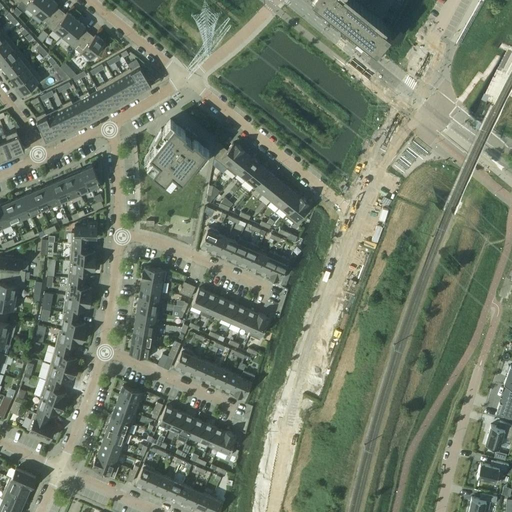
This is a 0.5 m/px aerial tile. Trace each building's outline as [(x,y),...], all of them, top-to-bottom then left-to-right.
[(20,0),(19,3),(17,5),(24,11),(28,6),(35,12),(44,0),(20,0)] [(47,25),(60,9),(55,5),(56,3),(52,0),(44,0),(35,12),(48,23),(46,25),(47,25)] [(315,0),(319,2),(375,48),(390,31),(380,23),(351,0),(315,0)] [(61,37),(76,18),(67,11),(65,13),(60,9),(47,25),(61,37)] [(5,15),(10,20),(13,17),(9,12),(5,15)] [(18,21),(13,17),(10,20),(14,25),(18,21)] [(75,48),(88,32),(83,27),(84,25),(76,18),(61,37),(75,48)] [(20,31),(25,36),(28,32),(24,27),(20,31)] [(33,37),(28,32),(25,36),(29,40),(33,37)] [(100,46),(104,41),(95,34),(93,36),(88,32),(75,48),(89,60),(96,51),(98,53),(102,47),(100,46)] [(0,55),(15,44),(8,35),(0,41),(0,55)] [(43,48),(39,43),(35,47),(40,52),(43,48)] [(0,62),(3,66),(21,52),(15,44),(0,55),(0,62)] [(48,53),(43,48),(40,52),(44,56),(48,53)] [(10,75),(28,61),(21,52),(3,66),(10,75)] [(55,61),(51,56),(47,59),(52,64),(55,61)] [(16,83),(35,69),(28,61),(10,75),(16,83)] [(138,64),(131,69),(143,88),(151,83),(150,82),(155,78),(156,79),(157,78),(147,71),(147,72),(145,73),(138,64)] [(143,88),(131,69),(129,67),(121,72),(134,94),(134,93),(143,88)] [(42,78),(35,69),(16,83),(23,92),(26,90),(28,92),(33,88),(32,86),(42,78)] [(134,94),(121,72),(112,77),(125,99),(134,94)] [(125,99),(112,77),(104,82),(116,104),(117,103),(125,99)] [(116,104),(104,82),(95,87),(96,88),(97,90),(107,109),(116,104)] [(107,109),(97,90),(90,94),(88,91),(87,91),(99,113),(100,113),(107,109)] [(99,113),(87,91),(79,95),(90,118),(99,113)] [(90,118),(79,95),(78,96),(80,99),(72,103),(82,122),(90,118)] [(82,122),(72,103),(71,100),(62,104),(73,126),(82,122)] [(73,126),(62,104),(61,104),(62,106),(54,110),(64,131),(73,126)] [(64,131),(54,110),(45,114),(45,112),(44,112),(54,135),(64,131)] [(474,117),(473,117),(479,120),(481,114),(476,111),(474,117)] [(54,135),(44,112),(35,116),(45,139),(48,137),(48,138),(54,135)] [(146,163),(170,182),(177,173),(181,176),(182,175),(189,167),(192,169),(201,161),(200,160),(208,150),(194,138),(196,136),(186,128),(185,130),(184,131),(170,119),(162,129),(161,128),(155,139),(158,141),(150,150),(150,151),(154,154),(146,163)] [(14,153),(24,149),(16,129),(6,133),(14,153)] [(0,148),(3,157),(14,153),(6,133),(0,135),(0,148)] [(242,149),(243,148),(235,142),(235,143),(232,141),(227,148),(217,140),(214,158),(226,168),(242,149)] [(250,156),(242,149),(226,168),(235,175),(236,173),(250,156)] [(245,180),(259,163),(250,156),(236,173),(245,180)] [(253,187),(267,170),(259,163),(245,180),(253,187)] [(96,169),(94,170),(92,164),(81,169),(82,170),(91,191),(101,186),(97,177),(99,176),(96,169)] [(81,195),(91,191),(82,170),(78,172),(78,171),(72,173),(81,195)] [(261,194),(275,177),(267,170),(253,187),(261,194)] [(71,199),(81,195),(72,173),(66,176),(67,177),(62,179),(71,199)] [(269,200),(283,183),(275,177),(261,194),(269,200)] [(62,179),(53,183),(60,200),(61,203),(71,199),(62,179)] [(50,205),(60,200),(53,183),(43,187),(50,205)] [(278,207),(292,190),(283,183),(269,200),(278,207)] [(40,209),(50,205),(43,187),(33,191),(40,209)] [(300,197),(292,190),(278,207),(286,214),(287,214),(300,197)] [(41,212),(40,209),(33,191),(22,196),(30,213),(31,216),(41,212)] [(20,217),(30,213),(22,196),(13,200),(20,217)] [(287,214),(286,214),(285,215),(296,225),(304,215),(302,213),(309,204),(307,202),(308,201),(301,196),(300,197),(287,214)] [(22,220),(20,217),(13,200),(9,202),(8,200),(2,203),(11,224),(22,220)] [(0,224),(2,229),(11,224),(2,203),(0,203),(0,224)] [(71,242),(87,244),(87,237),(96,237),(96,222),(88,222),(88,226),(75,225),(74,232),(72,232),(71,242)] [(217,233),(218,233),(219,231),(208,226),(200,245),(210,250),(217,233)] [(287,236),(286,237),(295,241),(297,236),(288,232),(287,236)] [(227,238),(218,233),(217,233),(210,250),(220,254),(227,238)] [(230,258),(237,242),(227,238),(220,254),(230,258)] [(237,242),(230,258),(240,263),(247,246),(249,242),(239,238),(237,242)] [(86,250),(87,244),(71,242),(70,260),(94,262),(95,256),(94,256),(95,251),(86,250)] [(247,246),(240,263),(250,267),(257,251),(259,246),(249,242),(247,246)] [(266,255),(259,271),(269,275),(276,259),(278,255),(268,250),(266,255)] [(259,271),(266,255),(257,251),(250,267),(259,271)] [(13,257),(14,256),(5,255),(5,256),(0,255),(0,268),(1,268),(0,275),(25,279),(26,271),(23,270),(24,258),(13,257)] [(269,275),(269,276),(276,279),(277,279),(280,280),(287,264),(289,259),(278,255),(276,259),(269,275)] [(94,269),(94,262),(70,260),(68,277),(83,279),(84,273),(93,273),(93,269),(94,269)] [(164,280),(166,269),(144,266),(144,268),(142,268),(141,276),(142,277),(164,280)] [(23,288),(25,279),(0,275),(0,276),(0,293),(18,297),(20,287),(23,288)] [(83,286),(83,279),(68,277),(65,295),(90,298),(91,292),(90,292),(91,287),(83,286)] [(162,291),(164,280),(142,277),(141,287),(162,291)] [(184,294),(189,284),(183,281),(179,292),(184,294)] [(190,297),(194,286),(189,284),(184,294),(190,297)] [(160,302),(162,291),(141,287),(139,298),(160,302)] [(202,308),(209,292),(198,287),(191,304),(202,308)] [(211,312),(219,296),(209,292),(202,308),(211,312)] [(16,310),(18,297),(0,293),(0,313),(7,315),(9,309),(16,310)] [(89,305),(90,298),(65,295),(63,312),(66,312),(78,315),(80,308),(87,309),(88,305),(89,305)] [(221,317),(228,300),(219,296),(211,312),(221,317)] [(158,312),(160,302),(139,298),(137,309),(158,312)] [(231,321),(238,305),(228,300),(221,317),(231,321)] [(241,325),(248,309),(238,305),(231,321),(241,325)] [(157,323),(158,312),(137,309),(135,320),(157,323)] [(251,330),(259,313),(258,312),(258,313),(248,309),(241,325),(251,330)] [(77,321),(78,315),(66,312),(62,329),(83,334),(85,328),(84,327),(85,323),(77,321)] [(6,322),(7,315),(0,313),(0,332),(11,336),(12,336),(15,324),(6,322)] [(251,330),(249,334),(259,339),(261,334),(268,318),(265,316),(266,316),(259,313),(251,330)] [(155,334),(157,323),(135,320),(133,330),(155,334)] [(83,334),(62,329),(59,329),(55,345),(71,350),(72,343),(80,345),(81,340),(82,340),(83,334)] [(153,345),(155,334),(133,330),(131,341),(153,345)] [(0,332),(0,344),(3,345),(9,347),(11,336),(0,332)] [(151,355),(153,345),(131,341),(129,352),(151,355)] [(178,347),(174,345),(172,344),(168,355),(173,358),(178,347)] [(69,356),(71,350),(55,345),(54,349),(50,363),(74,369),(76,363),(75,363),(77,358),(69,356)] [(192,354),(193,352),(182,347),(174,366),(184,370),(191,354),(192,354)] [(201,358),(192,354),(191,354),(184,370),(194,375),(201,358)] [(204,379),(211,363),(201,358),(194,375),(204,379)] [(73,376),(74,369),(50,363),(46,377),(46,379),(60,384),(63,378),(71,380),(72,375),(73,376)] [(214,383),(221,367),(211,363),(204,379),(214,383)] [(499,402),(495,413),(502,416),(511,419),(511,365),(510,364),(510,365),(509,366),(508,365),(506,371),(508,371),(504,382),(503,382),(503,383),(506,384),(500,402),(499,402)] [(224,388),(231,371),(221,367),(214,383),(224,388)] [(233,392),(233,393),(241,396),(241,395),(244,397),(251,380),(254,374),(243,370),(243,371),(241,376),(234,392),(233,392)] [(234,392),(241,376),(231,371),(224,388),(233,392),(234,392)] [(58,390),(60,384),(46,379),(39,396),(42,397),(63,404),(65,398),(64,397),(66,393),(58,390)] [(139,402),(143,392),(122,384),(118,395),(139,402)] [(135,413),(139,402),(118,395),(115,405),(135,413)] [(61,410),(63,404),(42,397),(37,413),(48,417),(51,411),(59,414),(60,410),(61,410)] [(162,404),(158,402),(157,402),(152,412),(153,412),(158,414),(162,404)] [(132,423),(135,413),(115,405),(111,415),(132,423)] [(168,429),(176,409),(166,405),(157,424),(168,429)] [(179,430),(186,414),(176,409),(168,429),(178,433),(179,430)] [(48,417),(37,413),(34,411),(26,428),(49,438),(54,427),(46,424),(48,417)] [(189,434),(196,418),(186,414),(179,430),(189,434)] [(128,433),(132,423),(111,415),(107,425),(128,433)] [(198,439),(206,422),(199,420),(196,418),(189,434),(192,436),(198,439)] [(485,442),(484,443),(499,447),(502,436),(511,439),(511,436),(511,424),(499,421),(497,426),(495,426),(490,424),(490,425),(485,442)] [(208,443),(216,427),(213,426),(212,425),(206,422),(198,439),(205,442),(208,443)] [(124,443),(128,433),(107,425),(103,435),(124,443)] [(216,427),(208,443),(216,447),(218,447),(225,431),(216,427)] [(233,434),(233,433),(225,430),(225,431),(218,447),(217,450),(230,456),(233,447),(231,446),(236,436),(233,434)] [(121,453),(124,443),(103,435),(99,445),(121,453)] [(117,463),(121,453),(99,445),(95,455),(119,464),(119,463),(117,463)] [(114,477),(119,464),(95,455),(92,463),(93,464),(93,466),(103,470),(102,473),(114,477)] [(480,462),(476,476),(477,476),(494,481),(495,481),(500,482),(503,469),(506,470),(508,463),(496,460),(494,466),(489,465),(480,462)] [(153,470),(154,468),(143,463),(135,482),(145,487),(153,470)] [(9,477),(31,486),(35,476),(15,467),(11,477),(9,476),(9,477)] [(136,471),(132,469),(130,468),(126,479),(132,481),(136,471)] [(162,475),(153,470),(145,487),(155,491),(162,475)] [(165,495),(172,479),(162,475),(155,491),(165,495)] [(31,486),(9,477),(5,487),(26,496),(29,490),(28,490),(29,486),(31,487),(31,486)] [(175,500),(182,483),(172,479),(165,495),(175,500)] [(185,504),(192,488),(182,483),(175,500),(185,504)] [(26,496),(5,487),(0,497),(21,505),(22,501),(24,502),(26,496)] [(195,508),(202,492),(192,488),(185,504),(195,508)] [(205,511),(212,496),(202,492),(195,508),(203,511),(205,511)] [(487,511),(490,501),(495,502),(497,496),(482,493),(481,498),(479,498),(471,496),(471,497),(467,511),(487,511)] [(217,511),(222,501),(212,496),(205,511),(217,511)] [(21,505),(0,497),(3,498),(0,505),(0,508),(8,511),(19,511),(20,510),(19,510),(21,505)]
